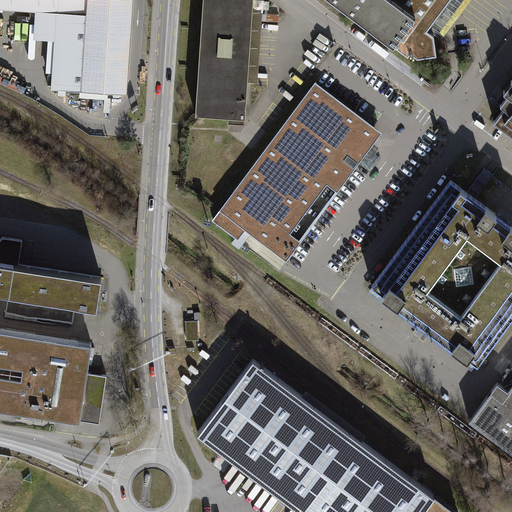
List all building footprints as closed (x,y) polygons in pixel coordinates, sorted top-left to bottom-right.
[(110,90),(127,91),(133,0),(0,0),(0,5),(35,8),(33,36),(54,37),(51,86),(110,90)] [(254,0),(204,0),(197,115),(232,117),(232,127),(247,128),(249,84),(260,85),(264,15),(254,14),(254,0)] [(332,0),(406,55),(433,53),(431,40),(461,0),(332,0)] [(511,78),(507,75),(498,86),(504,91),(497,101),(505,106),(494,121),(511,135),(511,78)] [(384,131),(315,81),(209,224),(248,253),(250,249),(280,271),(384,131)] [(454,181),(374,289),(476,364),(511,315),(511,224),(505,219),(454,181)] [(0,407),(23,411),(22,418),(41,421),(42,414),(99,423),(106,375),(87,372),(92,343),(0,328),(0,292),(75,304),(97,308),(101,277),(19,264),(22,240),(3,237),(0,239),(0,407)] [(200,323),(188,324),(189,343),(201,342),(200,323)] [(458,511),(250,355),(193,431),(301,511),(458,511)] [(511,383),(508,390),(497,382),(468,420),(511,452),(511,383)]
